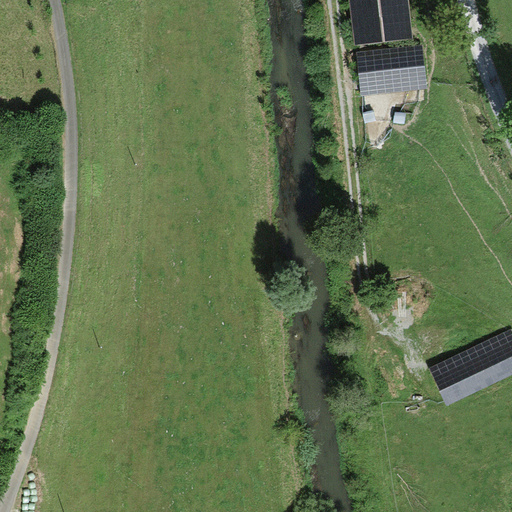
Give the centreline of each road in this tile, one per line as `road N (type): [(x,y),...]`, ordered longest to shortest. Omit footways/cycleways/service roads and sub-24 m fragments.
road 1 (track): [(382,511),(332,0)]
road 2 (track): [(511,142),(466,0)]
